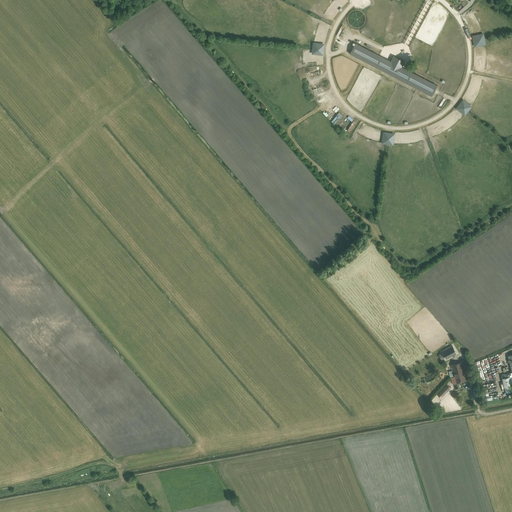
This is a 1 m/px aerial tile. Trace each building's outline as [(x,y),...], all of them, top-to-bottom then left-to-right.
[(473,35),(476,47),(486,44),(483,32),(473,35)] [(313,42),(312,54),(324,54),(324,43),(313,42)] [(405,61),(393,56),(391,61),(355,43),(350,54),(432,96),(437,85),(402,67),(405,61)] [(461,99),(456,109),(466,114),(471,103),(461,99)] [(331,120),(345,134),(350,129),(338,118),(341,114),(339,112),(331,120)] [(453,346),(442,352),(446,359),(456,353),(453,346)] [(511,354),(508,356),(510,363),(511,367),(511,371),(511,372),(511,375),(502,378),(505,393),(511,390),(511,385),(511,384),(511,383),(511,354)] [(449,374),(465,370),(462,362),(451,365),(452,370),(449,371),(449,374)] [(465,370),(449,374),(450,378),(454,377),(456,383),(466,380),(465,374),(466,374),(465,370)] [(451,388),(447,384),(437,394),(441,398),(451,388)]
